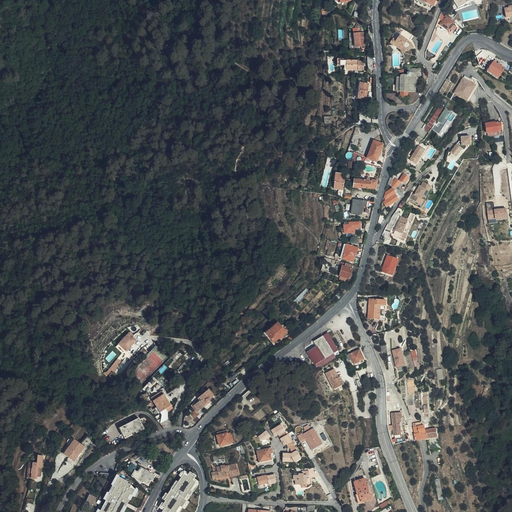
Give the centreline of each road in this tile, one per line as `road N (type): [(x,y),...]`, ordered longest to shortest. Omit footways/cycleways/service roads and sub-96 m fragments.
road 1 (unclassified): [(412,511),(382,432),(377,368),(346,299)]
road 2 (tertiary): [(192,437),(229,395),(346,299)]
road 3 (tertiary): [(399,148),(464,42),(484,40),(511,55)]
road 4 (unclassified): [(57,511),(96,466),(167,433),(192,437)]
road 5 (tertiary): [(346,299),(399,148)]
road 6 (tertiary): [(399,148),(382,125),(376,0)]
road 7 (residential): [(205,497),(334,503),(342,511)]
